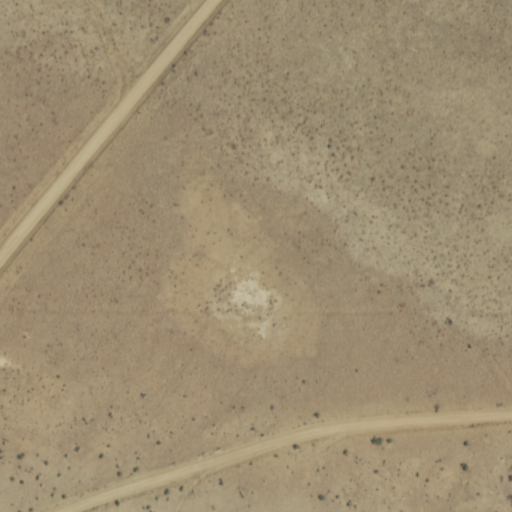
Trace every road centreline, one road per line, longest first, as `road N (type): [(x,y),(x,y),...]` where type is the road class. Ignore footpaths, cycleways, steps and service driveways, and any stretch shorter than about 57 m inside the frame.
road 1 (residential): [(511,410),(289,434),(51,511)]
road 2 (tertiary): [(0,252),(211,0)]
